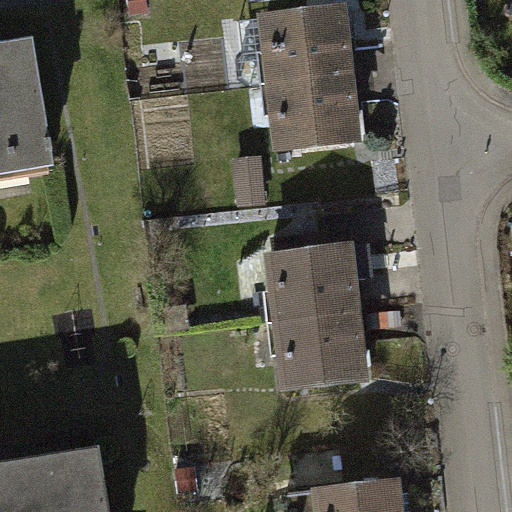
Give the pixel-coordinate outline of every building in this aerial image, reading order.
[(280,168),(365,161),(353,21),(268,28),(280,168)] [(34,60),(0,65),(0,194),(54,186),(34,60)] [(266,164),(238,167),(242,204),(269,201),(266,164)] [(268,267),(285,407),(371,396),(354,256),(268,267)] [(0,482),(0,511),(111,511),(106,468),(0,482)] [(312,511),(406,511),(404,494),(311,504),(312,511)]
